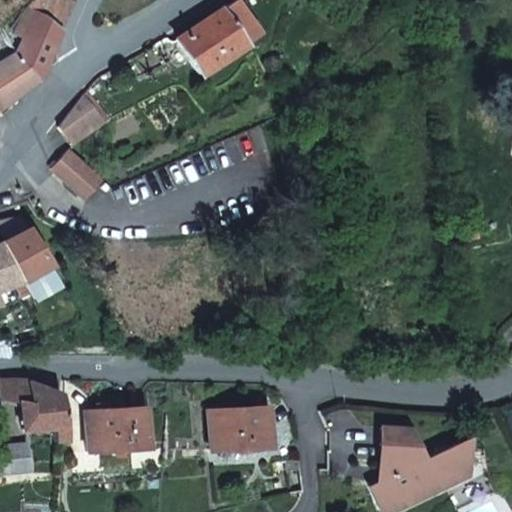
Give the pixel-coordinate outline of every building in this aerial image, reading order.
[(72,0),(31,0),(27,4),(26,6),(12,33),(22,38),(14,51),(34,75),(72,0)] [(201,74),(262,32),(240,0),(234,0),(177,38),(201,74)] [(0,100),(34,75),(14,51),(0,59),(0,100)] [(59,128),(72,145),(96,128),(83,108),(59,128)] [(84,200),(102,180),(83,164),(67,150),(50,168),(84,200)] [(471,216),(455,219),(459,238),(475,236),(471,216)] [(25,228),(19,217),(0,222),(0,235),(3,241),(25,228)] [(3,241),(0,242),(0,244),(14,273),(17,279),(46,263),(25,228),(3,241)] [(0,288),(18,280),(17,279),(14,273),(0,244),(0,288)] [(18,280),(19,283),(28,302),(58,285),(46,263),(17,279),(18,280)] [(65,438),(62,393),(29,382),(27,377),(0,378),(0,396),(17,397),(28,396),(31,426),(52,426),(54,440),(65,438)] [(28,396),(17,397),(20,428),(31,426),(28,396)] [(110,409),(95,410),(84,410),(86,448),(146,443),(143,407),(110,409)] [(268,407),(209,409),(211,448),(268,445),(268,407)] [(367,485),(379,511),(380,511),(430,488),(432,470),(464,472),(466,438),(423,459),(408,429),(379,427),(376,465),(380,466),(378,480),(367,485)] [(24,442),(0,443),(0,471),(27,469),(24,442)] [(297,473),(297,458),(275,460),(277,471),(288,470),(290,486),(298,485),(297,473)] [(432,470),(430,488),(464,472),(432,470)] [(450,501),(454,510),(492,491),(488,482),(450,501)]
